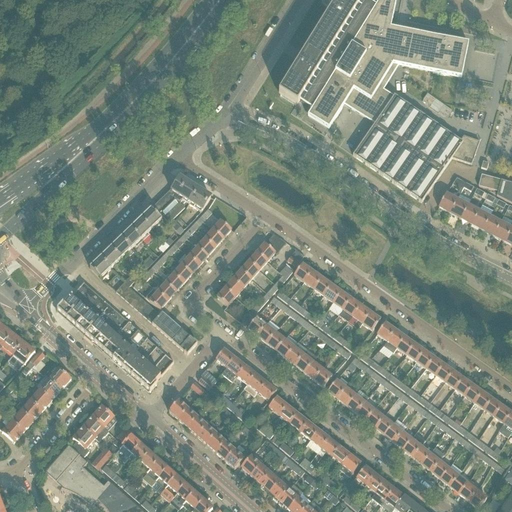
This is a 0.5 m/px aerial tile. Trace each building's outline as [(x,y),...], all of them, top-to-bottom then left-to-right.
[(280,96),(280,97),(295,106),(298,102),(311,110),(310,110),(311,111),(312,111),(311,112),(312,112),(310,115),(309,115),(307,118),(308,118),(309,119),(328,131),(334,122),(333,122),(336,116),(337,117),(342,109),(341,109),(343,105),(375,125),(353,156),(353,157),(352,157),(365,166),(367,167),(368,167),(376,173),(378,175),(390,183),(393,185),(403,192),(406,194),(415,200),(418,202),(421,204),(450,162),(452,160),(471,166),(479,143),(463,137),(460,142),(426,119),(394,97),(393,98),(382,91),(383,90),(398,66),(433,73),(433,74),(444,76),(457,79),(461,80),(468,45),(424,36),(423,36),(413,34),(413,35),(390,30),(393,15),(395,7),(394,6),(395,0),(380,0),(376,8),(374,7),(363,0),(362,0),(339,0),(336,6),(335,5),(334,4),(334,2),(330,0),(323,0),(321,4),(325,7),(327,8),(329,10),(332,8),(332,9),(334,10),(308,52),(305,56),(304,55),(303,54),(301,52),(296,60),(299,61),(300,61),(301,62),(300,65),(280,96)] [(478,187),(498,193),(501,181),(481,176),(478,187)] [(153,208),(160,217),(175,203),(186,184),(179,180),(170,194),(168,193),(153,208)] [(463,189),(466,185),(456,180),(452,186),(457,188),(455,191),(460,194),(463,189)] [(496,197),(511,205),(511,184),(501,181),(498,193),(496,197)] [(175,203),(160,217),(176,232),(180,228),(174,221),(185,211),(181,206),(183,202),(189,206),(198,192),(186,184),(175,203)] [(474,195),(481,198),(483,194),(477,190),(476,190),(474,195)] [(210,199),(198,192),(189,206),(201,214),(210,199)] [(438,209),(449,215),(457,201),(445,195),(438,209)] [(457,201),(449,215),(460,220),(467,207),(470,202),(459,196),(457,201)] [(485,200),(492,204),(494,200),(487,196),(485,200)] [(495,206),(503,210),(505,205),(498,201),(495,206)] [(460,220),(471,226),(478,213),(467,207),(460,220)] [(150,211),(140,221),(150,232),(154,228),(156,230),(162,223),(150,211)] [(208,211),(201,217),(205,221),(211,215),(208,211)] [(471,226),(482,232),(489,218),(478,213),(471,226)] [(482,232),(493,237),(500,224),(489,218),(482,232)] [(140,221),(130,231),(142,243),(148,237),(147,235),(150,232),(140,221)] [(197,222),(191,228),(195,232),(201,226),(197,222)] [(220,223),(213,231),(223,241),(231,232),(220,223)] [(493,237),(504,243),(511,230),(500,224),(493,237)] [(180,228),(176,232),(179,236),(184,232),(180,228)] [(191,228),(185,235),(189,238),(195,232),(191,228)] [(130,231),(120,240),(130,251),(134,248),(135,249),(142,243),(130,231)] [(213,231),(205,241),(215,250),(223,241),(213,231)] [(264,246),(256,255),(266,264),(267,264),(275,255),(276,256),(286,245),(273,236),(264,246)] [(181,239),(174,245),(178,249),(184,243),(181,239)] [(120,240),(109,250),(121,262),(128,256),(129,258),(133,254),(130,251),(120,240)] [(169,240),(163,246),(167,249),(172,243),(169,240)] [(205,241),(197,249),(207,259),(215,250),(205,241)] [(174,245),(168,252),(172,255),(178,249),(174,245)] [(167,249),(163,246),(159,251),(162,254),(167,249)] [(197,249),(189,258),(199,268),(207,259),(197,249)] [(109,250),(99,260),(110,271),(113,268),(115,269),(121,262),(109,250)] [(290,258),(287,263),(296,270),(299,265),(303,258),(295,252),(291,259),(290,258)] [(256,255),(248,264),(258,273),(266,264),(256,255)] [(164,257),(158,263),(162,267),(168,260),(164,257)] [(189,258),(181,267),(191,276),(199,268),(189,258)] [(110,271),(99,260),(89,269),(101,282),(107,276),(106,275),(110,271)] [(150,260),(144,266),(147,269),(153,263),(150,260)] [(158,263),(151,269),(155,273),(162,267),(158,263)] [(248,264),(240,273),(250,283),(258,273),(248,264)] [(147,269),(144,266),(139,271),(143,274),(147,269)] [(293,277),(303,285),(311,273),(301,266),(293,277)] [(181,267),(173,276),(183,285),(191,276),(181,267)] [(286,268),(284,271),(290,276),(292,273),(286,268)] [(148,273),(141,280),(145,284),(152,277),(148,273)] [(240,273),(232,282),(242,291),(250,283),(240,273)] [(303,285),(313,291),(321,280),(311,273),(303,285)] [(173,276),(165,285),(175,294),(183,285),(173,276)] [(129,278),(123,285),(128,288),(128,289),(134,283),(129,278)] [(281,279),(274,287),(278,290),(285,283),(281,279)] [(313,291),(323,298),(331,287),(321,280),(313,291)] [(139,282),(133,289),(137,292),(143,286),(139,282)] [(232,282),(224,291),(235,300),(242,291),(232,282)] [(92,342),(94,344),(119,316),(84,285),(65,306),(64,305),(63,306),(59,312),(58,311),(57,312),(58,313),(59,312),(63,316),(62,317),(63,318),(64,317),(67,319),(66,320),(67,321),(67,320),(73,325),(72,325),(73,326),(74,326),(79,330),(79,331),(79,332),(80,331),(85,336),(85,337),(86,337),(91,341),(91,342),(92,343),(92,342)] [(120,297),(128,288),(123,285),(116,293),(120,297)] [(165,285),(157,294),(167,303),(175,294),(165,285)] [(274,287),(268,293),(272,296),(278,290),(274,287)] [(323,298),(333,305),(341,294),(331,287),(323,298)] [(125,301),(132,293),(128,289),(128,288),(120,297),(125,301)] [(153,291),(145,300),(159,312),(167,303),(157,294),(153,291)] [(235,300),(224,291),(216,300),(227,309),(235,300)] [(129,305),(137,297),(132,293),(125,301),(129,305)] [(281,294),(277,299),(285,304),(288,300),(281,294)] [(333,305),(329,311),(338,317),(350,301),(341,294),(333,305)] [(134,309),(142,301),(137,297),(129,305),(134,309)] [(265,297),(257,304),(262,308),(269,300),(265,297)] [(138,314),(146,305),(142,301),(134,309),(138,314)] [(350,301),(338,317),(348,324),(351,319),(359,307),(350,301)] [(277,302),(274,306),(280,311),(284,307),(277,302)] [(293,303),(290,308),(297,313),(300,309),(293,303)] [(262,308),(257,304),(251,312),(255,316),(262,308)] [(143,318),(151,309),(146,305),(138,314),(143,318)] [(358,331),(361,326),(370,314),(359,307),(351,319),(357,322),(353,328),(358,331)] [(286,308),(282,313),(284,314),(289,318),(293,313),(287,309),(286,308)] [(147,322),(155,313),(151,309),(143,318),(147,322)] [(300,309),(297,313),(304,319),(307,314),(300,309)] [(147,322),(152,326),(160,317),(155,313),(147,322)] [(293,313),(289,318),(297,324),(300,319),(293,313)] [(187,357),(197,345),(162,314),(160,317),(152,326),(187,357)] [(370,314),(361,326),(372,333),(380,322),(370,314)] [(110,358),(113,360),(138,332),(119,316),(94,344),(97,347),(98,348),(98,347),(104,352),(103,352),(103,353),(104,353),(110,358),(109,358),(110,359),(110,358)] [(241,325),(245,329),(253,319),(249,316),(241,325)] [(312,318),(309,322),(317,328),(320,324),(312,318)] [(320,324),(317,328),(323,333),(326,328),(324,327),(327,322),(323,319),(320,324)] [(247,331),(256,338),(265,327),(256,320),(247,331)] [(305,322),(301,327),(307,331),(309,333),(312,328),(310,326),(305,322)] [(379,333),(376,337),(385,343),(387,344),(395,332),(394,332),(385,325),(379,333)] [(0,350),(2,348),(12,335),(1,327),(0,327),(0,350)] [(256,338),(266,345),(274,334),(265,327),(256,338)] [(312,328),(309,333),(315,337),(319,333),(312,328)] [(330,331),(327,336),(335,342),(338,337),(330,331)] [(117,364),(122,368),(147,340),(138,332),(113,360),(116,363),(115,364),(116,364),(117,364)] [(387,344),(383,348),(393,355),(396,350),(404,339),(403,338),(395,332),(387,344)] [(266,345),(275,352),(284,342),(274,334),(266,345)] [(2,348),(13,357),(23,344),(12,335),(2,348)] [(324,337),(320,341),(322,343),(327,346),(330,342),(326,338),(324,337)] [(338,337),(335,342),(342,347),(345,342),(338,337)] [(404,339),(396,350),(399,352),(405,357),(408,352),(413,346),(404,339)] [(129,375),(131,377),(156,349),(147,340),(122,368),(122,369),(122,370),(123,369),(128,374),(128,375),(129,375)] [(275,352),(285,360),(293,349),(284,342),(275,352)] [(330,342),(327,346),(335,352),(339,348),(330,342)] [(13,357),(7,363),(13,367),(14,365),(19,372),(24,366),(25,366),(25,365),(28,361),(34,354),(35,354),(34,352),(23,344),(13,357)] [(348,345),(345,349),(353,355),(356,351),(348,345)] [(405,357),(415,364),(423,352),(413,346),(405,357)] [(156,349),(131,377),(134,379),(134,380),(135,381),(135,380),(140,385),(141,386),(144,388),(144,389),(145,390),(145,389),(149,393),(150,394),(151,393),(150,393),(155,387),(156,388),(156,387),(155,386),(174,364),(156,349)] [(285,360),(294,367),(303,357),(293,349),(285,360)] [(340,349),(337,354),(341,357),(347,361),(350,357),(344,352),(340,349)] [(216,362),(226,370),(234,360),(224,351),(216,362)] [(294,367),(304,375),(312,364),(316,359),(307,352),(303,357),(294,367)] [(415,364),(425,371),(433,359),(423,352),(415,364)] [(34,367),(35,368),(44,358),(39,353),(30,363),(34,367)] [(364,356),(360,361),(368,366),(371,362),(364,356)] [(425,371),(435,378),(443,366),(433,359),(425,371)] [(234,360),(226,370),(221,376),(232,385),(237,378),(245,368),(234,360)] [(355,360),(348,369),(353,373),(356,368),(361,372),(365,367),(355,360)] [(373,363),(370,367),(379,374),(382,370),(373,363)] [(304,375),(313,382),(322,372),(312,364),(304,375)] [(54,367),(45,377),(61,391),(71,380),(71,379),(70,380),(59,370),(60,370),(59,369),(58,370),(55,366),(54,367)] [(443,366),(435,378),(444,384),(452,373),(443,366)] [(27,367),(22,373),(26,377),(31,371),(27,367)] [(237,378),(247,386),(255,376),(245,368),(237,378)] [(367,369),(364,374),(370,379),(374,374),(367,369)] [(382,370),(379,374),(385,379),(389,375),(382,370)] [(322,372),(313,382),(323,390),(331,379),(322,372)] [(444,384),(454,391),(462,380),(452,373),(444,384)] [(374,374),(370,379),(377,384),(381,380),(374,374)] [(247,386),(243,391),(254,399),(257,395),(265,384),(255,376),(247,386)] [(45,377),(36,388),(39,391),(52,402),(61,391),(45,377)] [(202,378),(198,383),(208,392),(213,387),(202,378)] [(393,378),(390,382),(397,388),(401,384),(393,378)] [(16,380),(11,385),(15,388),(20,383),(16,380)] [(454,391),(464,398),(472,387),(462,380),(454,391)] [(385,382),(381,387),(389,393),(393,388),(385,382)] [(327,393),(336,400),(345,389),(336,383),(327,393)] [(194,384),(190,388),(200,397),(204,393),(194,384)] [(265,384),(257,395),(268,403),(276,393),(265,384)] [(401,384),(397,388),(405,394),(408,390),(401,384)] [(11,385),(7,390),(11,393),(15,388),(11,385)] [(464,398),(474,405),(482,394),(472,387),(464,398)] [(393,388),(389,393),(396,398),(400,394),(393,388)] [(336,400),(346,408),(354,397),(345,389),(336,400)] [(39,391),(30,401),(42,412),(52,402),(39,391)] [(214,397),(219,401),(222,397),(217,393),(214,397)] [(412,393),(409,397),(417,403),(420,398),(412,393)] [(474,405),(483,412),(491,401),(482,394),(474,405)] [(206,395),(202,399),(207,404),(212,399),(206,395)] [(222,397),(219,401),(224,405),(228,401),(222,397)] [(354,397),(346,408),(356,416),(364,405),(368,400),(364,397),(360,402),(354,397)] [(404,397),(401,401),(408,407),(411,402),(404,397)] [(420,398),(417,403),(424,408),(427,404),(420,398)] [(212,399),(207,404),(213,409),(217,404),(212,399)] [(268,409),(279,418),(287,407),(276,399),(268,409)] [(17,408),(21,412),(33,423),(42,412),(30,401),(25,407),(21,403),(17,408)] [(483,412),(493,419),(501,408),(491,401),(483,412)] [(411,402),(408,407),(415,412),(418,408),(411,402)] [(169,414),(178,422),(187,411),(178,403),(168,414),(169,414)] [(356,416),(365,423),(373,412),(364,405),(356,416)] [(279,418),(289,426),(298,416),(287,407),(279,418)] [(432,407),(428,411),(436,417),(439,413),(432,407)] [(102,408),(91,419),(103,430),(114,418),(113,418),(112,419),(101,409),(102,408)] [(493,419),(503,426),(511,415),(501,408),(493,419)] [(237,410),(233,414),(238,419),(242,414),(244,413),(240,409),(238,411),(237,410)] [(178,422),(187,430),(197,419),(187,411),(178,422)] [(423,411),(419,415),(426,421),(430,416),(423,411)] [(21,412),(11,422),(24,433),(33,423),(21,412)] [(226,412),(222,417),(228,422),(232,417),(226,412)] [(365,423),(374,430),(383,419),(373,412),(365,423)] [(439,413),(436,417),(446,424),(449,420),(439,413)] [(242,414),(238,419),(244,424),(248,419),(242,414)] [(503,426),(498,433),(507,440),(511,432),(511,415),(503,426)] [(289,426),(300,434),(308,424),(298,416),(289,426)] [(430,416),(426,421),(433,426),(437,421),(430,416)] [(232,417),(228,422),(233,427),(237,422),(232,417)] [(91,419),(82,429),(94,440),(99,434),(104,439),(108,434),(103,430),(91,419)] [(188,430),(196,438),(206,427),(197,419),(187,430),(188,430)] [(374,430),(384,438),(392,427),(383,419),(374,430)] [(449,420),(446,424),(455,431),(458,427),(449,420)] [(392,427),(384,438),(393,445),(402,434),(406,428),(397,421),(393,427),(392,427)] [(24,433),(11,422),(1,434),(2,434),(13,444),(13,445),(24,433)] [(206,427),(196,438),(197,438),(196,438),(197,439),(206,446),(214,437),(215,435),(219,431),(210,423),(206,427)] [(300,434),(310,442),(318,432),(308,424),(300,434)] [(441,425),(438,429),(445,435),(449,430),(441,425)] [(262,427),(259,432),(264,436),(268,432),(262,427)] [(458,427),(455,431),(463,438),(467,433),(458,427)] [(94,440),(82,429),(72,441),(73,441),(76,443),(72,448),(71,448),(83,459),(88,454),(85,451),(94,440)] [(242,433),(241,433),(246,438),(251,433),(245,429),(242,433)] [(130,434),(125,430),(117,439),(118,440),(122,444),(130,434)] [(449,430),(445,435),(452,440),(455,435),(449,430)] [(268,432),(264,436),(269,441),(273,436),(268,432)] [(310,442),(321,451),(329,440),(318,432),(310,442)] [(251,433),(246,438),(252,443),(253,442),(256,439),(256,438),(251,433)] [(393,445),(403,452),(411,441),(402,434),(393,445)] [(206,447),(215,454),(224,444),(215,435),(206,446),(206,447)] [(403,452),(412,460),(420,449),(424,444),(415,436),(411,441),(403,452)] [(471,437),(468,441),(475,446),(478,442),(471,437)] [(115,456),(124,464),(128,459),(140,447),(130,438),(130,439),(120,451),(119,450),(119,451),(116,456),(115,456)] [(460,439),(456,443),(464,449),(468,445),(460,439)] [(118,440),(114,445),(117,449),(122,444),(118,440)] [(321,451),(331,459),(339,448),(329,440),(321,451)] [(478,442),(475,446),(483,452),(486,448),(478,442)] [(216,455),(224,463),(234,452),(224,444),(215,454),(215,455),(216,455)] [(266,449),(271,454),(275,449),(270,445),(266,449)] [(283,445),(279,449),(284,453),(288,449),(283,445)] [(468,445),(464,449),(471,454),(474,449),(468,445)] [(112,447),(107,452),(108,452),(111,455),(116,450),(112,447)] [(128,459),(137,467),(149,455),(140,447),(128,459)] [(83,470),(87,465),(70,450),(68,448),(45,475),(62,490),(61,490),(68,493),(75,496),(81,500),(87,504),(92,509),(93,508),(92,508),(98,502),(99,503),(105,509),(107,511),(140,511),(111,486),(111,485),(111,486),(108,483),(103,488),(83,470)] [(331,459),(341,467),(350,457),(339,448),(331,459)] [(271,454),(281,462),(285,457),(275,449),(271,454)] [(288,449),(284,453),(290,458),(293,454),(288,449)] [(412,460),(421,467),(430,456),(420,449),(412,460)] [(491,451),(487,455),(495,461),(498,457),(501,453),(496,449),(493,453),(491,451)] [(234,452),(224,463),(225,463),(234,471),(233,471),(234,472),(241,464),(247,457),(243,453),(242,454),(236,450),(234,452)] [(107,452),(106,451),(91,466),(97,471),(111,455),(107,451),(107,452)] [(479,453),(475,457),(484,464),(487,459),(479,453)] [(137,467),(147,475),(158,463),(149,455),(137,467)] [(241,470),(250,478),(260,467),(262,464),(253,456),(241,470)] [(421,467),(431,475),(440,464),(430,456),(421,467)] [(350,457),(341,467),(338,471),(349,479),(360,465),(350,457)] [(498,457),(495,461),(504,468),(507,464),(498,457)] [(487,459),(484,464),(489,468),(493,463),(487,459)] [(301,465),(306,469),(310,464),(305,460),(301,465)] [(289,461),(285,466),(290,470),(294,465),(289,461)] [(147,475),(142,480),(151,488),(155,483),(166,470),(158,463),(147,475)] [(310,464),(306,469),(312,473),(315,469),(310,464)] [(431,475),(440,482),(449,471),(440,464),(431,475)] [(294,465),(290,470),(300,478),(304,474),(294,465)] [(511,486),(511,496),(501,511),(511,511),(511,465),(503,479),(498,487),(503,490),(508,483),(511,486)] [(259,485),(260,486),(269,475),(260,467),(250,478),(255,482),(253,483),(257,487),(259,485)] [(497,467),(494,471),(500,476),(504,472),(497,467)] [(356,480),(366,488),(375,476),(365,469),(356,480)] [(166,470),(155,483),(160,487),(156,492),(160,496),(176,479),(166,470)] [(109,471),(105,475),(110,479),(114,475),(109,471)] [(440,482),(450,489),(458,478),(449,471),(440,482)] [(450,489),(459,496),(471,481),(462,473),(458,478),(450,489)] [(114,475),(110,479),(111,480),(113,481),(115,484),(116,484),(120,480),(115,476),(114,475)] [(264,491),(269,495),(279,484),(269,475),(260,486),(260,487),(259,488),(263,492),(264,491)] [(366,488),(375,495),(384,484),(375,476),(366,488)] [(308,477),(305,482),(310,486),(314,481),(308,477)] [(325,477),(320,483),(326,488),(327,487),(330,482),(325,477)] [(160,496),(169,504),(184,486),(176,479),(160,496)] [(314,481),(310,486),(316,491),(320,486),(314,481)] [(459,496),(468,504),(477,493),(481,488),(471,481),(459,496)] [(330,482),(327,487),(332,491),(335,486),(330,482)] [(277,502),(278,503),(288,492),(279,484),(269,495),(273,498),(272,500),(276,504),(277,502)] [(375,495),(371,500),(381,508),(385,503),(394,491),(384,484),(375,495)] [(184,486),(169,504),(178,511),(182,507),(193,494),(184,486)] [(123,491),(128,496),(132,492),(127,487),(123,491)] [(385,503),(394,510),(403,498),(394,491),(385,503)] [(132,492),(128,496),(134,501),(138,496),(132,492)] [(283,507),(288,511),(297,500),(288,492),(278,503),(279,503),(278,505),(281,508),(283,507)] [(327,493),(323,498),(329,502),(333,497),(327,493)] [(477,493),(468,504),(478,511),(486,500),(477,493)] [(182,507),(187,511),(193,511),(202,502),(193,494),(182,507)] [(333,497),(329,502),(335,507),(339,502),(333,497)] [(343,502),(350,508),(353,504),(346,498),(343,502)] [(394,510),(392,511),(408,511),(413,506),(403,498),(394,510)] [(288,511),(303,511),(307,508),(297,500),(288,511)] [(202,502),(193,511),(211,511),(212,511),(213,511),(202,502)] [(145,503),(142,507),(147,511),(150,507),(145,503)]
